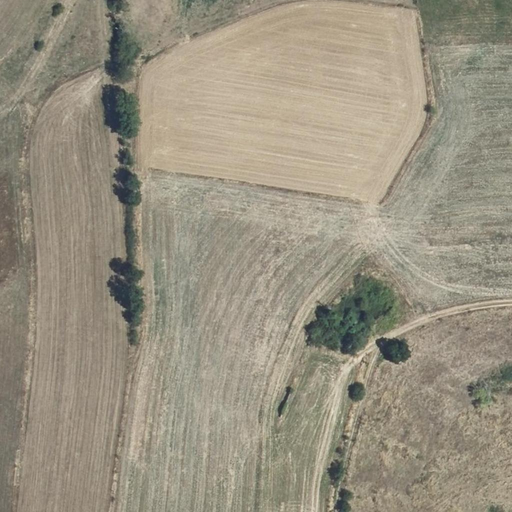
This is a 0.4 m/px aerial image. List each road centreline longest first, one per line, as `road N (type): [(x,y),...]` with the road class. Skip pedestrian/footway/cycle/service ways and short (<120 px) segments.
road 1 (track): [(339,511),(382,347),(448,312),(511,302)]
road 2 (track): [(73,0),(13,109)]
